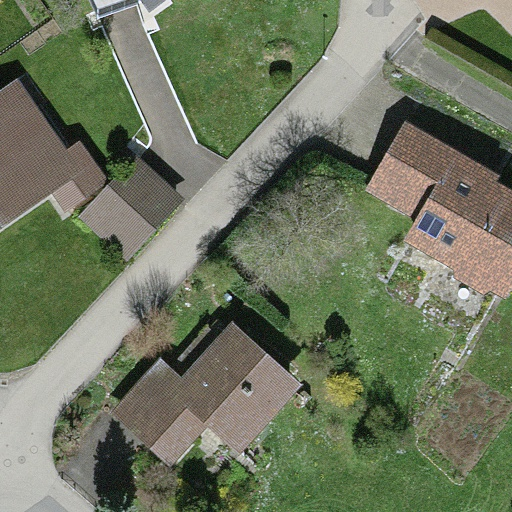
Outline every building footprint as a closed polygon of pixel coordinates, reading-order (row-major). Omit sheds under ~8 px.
[(91,0),(98,16),(138,2),(140,0),(91,0)] [(61,157),(16,93),(0,104),(0,214),(26,196),(20,188),(40,174),(66,207),(104,179),(79,144),(61,157)] [(405,129),(372,186),(424,216),(412,237),(457,262),(457,275),(483,290),(494,283),(501,287),(511,268),(511,199),(456,167),(460,160),(405,129)] [(86,215),(126,253),(176,200),(135,162),(86,215)] [(289,384),(233,334),(182,389),(161,369),(122,411),(151,439),(188,398),(237,442),(289,384)]
